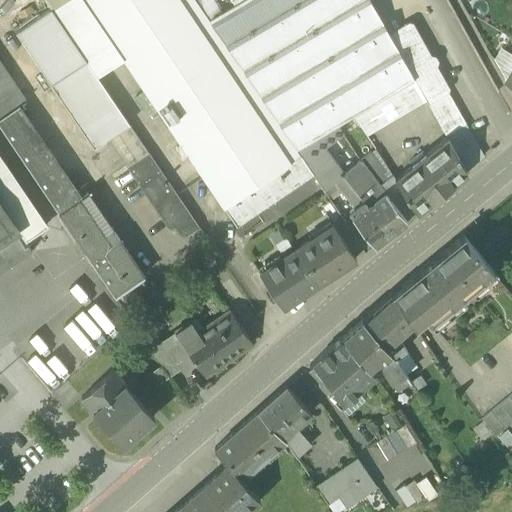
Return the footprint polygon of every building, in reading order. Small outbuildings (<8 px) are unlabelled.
[(45,0),(52,10),(85,58),(98,76),(123,59),(83,0),(45,0)] [(209,19),(195,0),(83,0),(123,59),(237,226),(314,174),(299,152),(297,148),(210,21),(209,19)] [(210,21),(297,148),(323,133),(330,129),(353,115),(414,79),(389,33),(370,0),(231,0),(235,4),(209,19),(210,21)] [(94,147),(109,137),(129,124),(51,8),(16,32),(94,147)] [(427,100),(428,103),(448,92),(449,88),(413,23),(409,22),(389,33),(414,79),(427,100)] [(499,69),(505,80),(511,68),(511,51),(510,51),(499,69)] [(0,117),(18,105),(18,106),(26,101),(0,62),(0,117)] [(366,136),(427,100),(414,79),(353,115),(366,136)] [(447,137),(466,171),(484,156),(448,92),(428,103),(447,137)] [(107,283),(115,295),(145,275),(120,239),(112,227),(103,233),(79,197),(80,197),(49,151),(18,106),(18,105),(0,117),(0,125),(58,212),(102,276),(107,283)] [(130,124),(129,124),(109,137),(128,166),(149,152),(130,124)] [(321,185),(324,189),(335,181),(344,173),(324,147),(336,138),(330,129),(323,133),(297,148),(299,152),(314,174),(321,185)] [(412,165),(395,178),(417,212),(467,172),(466,171),(447,137),(425,154),(422,150),(409,161),(412,165)] [(187,234),(191,231),(199,226),(149,152),(128,166),(169,226),(170,227),(172,227),(173,227),(175,225),(180,233),(181,234),(183,235),(186,235),(187,234)] [(344,173),(335,181),(339,186),(356,208),(350,211),(354,217),(353,218),(374,245),(417,212),(395,178),(392,175),(389,177),(388,176),(386,178),(383,173),(386,171),(371,152),(344,173)] [(0,203),(17,228),(0,239),(0,271),(32,250),(25,239),(47,224),(0,155),(0,203)] [(328,195),(339,186),(335,181),(324,189),(328,195)] [(103,233),(112,227),(87,192),(80,197),(79,197),(103,233)] [(0,239),(17,228),(0,203),(0,239)] [(350,211),(343,217),(362,246),(366,252),(374,245),(353,218),(354,217),(350,211)] [(306,229),(312,237),(333,223),(327,214),(306,229)] [(353,252),(362,246),(343,217),(333,223),(353,252)] [(312,237),(296,248),(320,283),(331,276),(331,277),(341,271),(340,270),(357,258),(353,252),(333,223),(312,237)] [(204,234),(199,226),(191,231),(197,239),(204,234)] [(461,237),(402,285),(427,317),(432,323),(494,272),(464,235),(461,237)] [(310,290),(320,283),(296,248),(260,272),(284,307),(301,296),(301,297),(311,291),(310,290)] [(90,284),(95,292),(106,284),(107,283),(102,276),(90,284)] [(414,327),(427,317),(402,285),(391,294),(412,323),(414,327)] [(398,336),(412,323),(391,294),(363,319),(386,346),(397,337),(398,336)] [(190,321),(175,331),(196,363),(205,376),(253,343),(230,310),(198,331),(190,321)] [(405,374),(394,358),(386,346),(363,319),(343,336),(372,369),(376,365),(373,362),(377,358),(382,359),(380,364),(392,383),(405,374)] [(170,375),(180,369),(161,341),(159,337),(155,339),(147,325),(139,330),(170,375)] [(182,372),(196,363),(175,331),(161,341),(180,369),(182,372)] [(333,342),(334,344),(343,336),(342,336),(341,335),(333,342)] [(373,370),(372,369),(343,336),(334,344),(327,350),(321,355),(310,365),(320,377),(320,381),(326,388),(325,388),(339,403),(356,389),(374,372),(372,371),(373,370)] [(400,342),(397,337),(386,346),(394,358),(407,349),(401,341),(400,342)] [(418,366),(407,349),(394,358),(405,374),(418,366)] [(153,371),(161,382),(169,377),(161,365),(153,371)] [(82,396),(123,443),(154,415),(133,390),(135,389),(124,375),(122,377),(114,369),(82,396)] [(392,383),(398,392),(411,382),(405,374),(392,383)] [(258,410),(282,437),(296,425),(305,417),(311,412),(287,385),(258,410)] [(366,401),(356,389),(339,403),(349,416),(366,401)] [(511,393),(482,418),(497,436),(511,422),(511,393)] [(383,416),(391,430),(405,422),(396,408),(383,416)] [(241,478),(285,440),(282,437),(258,410),(215,448),(228,463),(241,478)] [(368,448),(379,465),(416,442),(405,424),(368,448)] [(311,443),(296,425),(282,437),(285,440),(296,457),(311,443)] [(339,496),(346,507),(377,486),(358,457),(315,485),(328,504),(339,496)] [(245,511),(260,499),(241,478),(228,463),(181,505),(187,511),(245,511)] [(426,497),(429,500),(438,494),(426,477),(417,483),(426,497)] [(416,501),(417,503),(426,497),(417,483),(414,479),(405,486),(416,501)] [(395,490),(407,508),(416,501),(405,486),(404,484),(395,490)] [(339,496),(328,504),(333,511),(338,511),(346,507),(339,496)]
